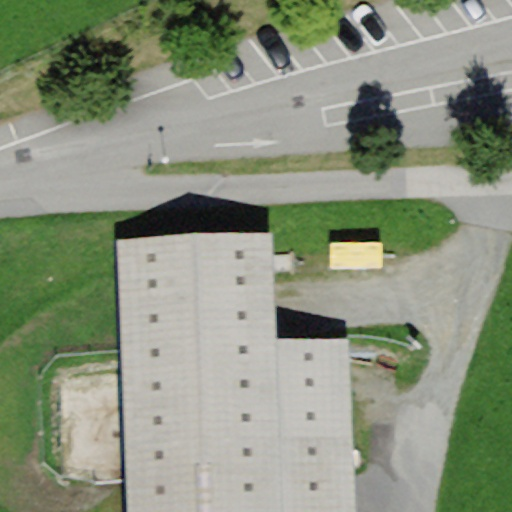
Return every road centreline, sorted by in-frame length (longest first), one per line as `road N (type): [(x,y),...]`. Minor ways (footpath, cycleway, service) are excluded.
road 1 (unclassified): [(511,177),(120,189)]
road 2 (track): [(483,178),(420,511)]
road 3 (residential): [(120,189),(0,193)]
